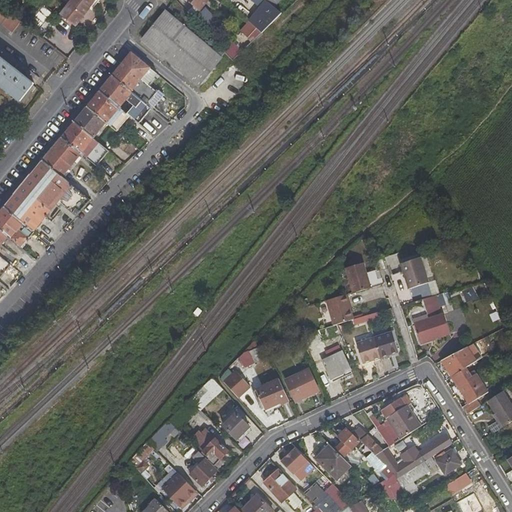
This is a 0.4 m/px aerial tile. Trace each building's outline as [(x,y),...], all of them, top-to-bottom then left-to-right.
[(90,8),(96,0),(72,0),(62,14),(76,25),(84,15),(79,12),(85,4),(90,8)] [(206,3),(208,0),(186,0),(199,11),(206,3)] [(266,0),(265,0),(249,21),(255,27),(275,7),(266,0)] [(221,3),(236,15),(238,13),(224,1),(221,3)] [(84,15),(90,8),(85,4),(79,12),(84,15)] [(0,22),(13,33),(21,22),(2,7),(0,5),(0,22)] [(283,14),(275,7),(255,27),(263,33),(283,14)] [(200,86),(223,57),(166,11),(143,40),(200,86)] [(149,85),(157,74),(132,53),(113,76),(133,92),(148,104),(158,92),(149,85)] [(0,85),(21,102),(35,84),(0,56),(0,85)] [(133,92),(113,76),(100,92),(120,108),(133,92)] [(107,123),(117,131),(130,117),(120,108),(100,92),(87,107),(107,123)] [(95,138),(107,123),(87,107),(75,122),(95,138)] [(82,154),(97,166),(110,151),(95,138),(75,122),(62,138),(82,154)] [(82,154),(62,138),(44,160),(63,176),(82,154)] [(63,176),(44,160),(5,208),(34,231),(56,205),(65,212),(68,209),(76,216),(91,200),(63,176)] [(34,231),(5,208),(0,213),(0,229),(8,237),(22,248),(35,232),(34,231)] [(65,212),(73,219),(76,216),(68,209),(65,212)] [(0,246),(8,237),(0,229),(0,246)] [(0,255),(0,277),(11,264),(0,255)] [(429,282),(422,258),(401,264),(408,289),(429,282)] [(365,264),(344,270),(351,294),(372,288),(365,264)] [(351,303),(349,295),(325,302),(332,326),(337,324),(354,320),(350,303),(351,303)] [(428,316),(440,312),(435,296),(423,299),(428,316)] [(450,334),(445,314),(414,323),(421,343),(450,334)] [(400,352),(393,332),(357,343),(364,363),(400,352)] [(511,350),(506,343),(498,348),(503,355),(511,350)] [(268,356),(264,346),(249,350),(255,363),(268,356)] [(477,362),(468,348),(441,360),(452,377),(466,368),(477,362)] [(350,369),(343,352),(323,361),(331,378),(350,369)] [(452,377),(469,404),(463,408),(468,414),(481,406),(477,399),(488,392),(477,374),(472,377),(466,368),(452,377)] [(319,391),(309,369),(286,380),(296,401),(319,391)] [(238,372),(226,383),(239,399),(251,388),(238,372)] [(279,379),(256,390),(265,410),(280,402),(282,405),(290,401),(279,379)] [(194,404),(204,394),(200,390),(190,400),(194,404)] [(488,402),(504,427),(511,421),(511,404),(503,392),(488,402)] [(401,399),(382,410),(400,439),(421,426),(408,405),(406,406),(401,399)] [(200,410),(194,404),(190,400),(169,421),(179,431),(200,410)] [(265,410),(267,412),(282,405),(280,402),(265,410)] [(250,428),(235,413),(224,426),(238,440),(250,428)] [(180,432),(179,431),(169,421),(148,443),(155,449),(157,452),(167,443),(164,440),(172,433),(175,437),(180,432)] [(361,442),(347,428),(337,437),(352,451),(361,442)] [(383,451),(360,428),(354,434),(376,456),(383,451)] [(203,451),(210,458),(208,460),(214,466),(229,451),(206,429),(201,434),(197,431),(193,436),(196,439),(205,449),(203,451)] [(387,448),(383,451),(376,456),(394,473),(398,480),(405,474),(425,462),(452,444),(447,435),(420,453),(399,467),(396,463),(387,448)] [(196,439),(194,442),(203,451),(205,449),(196,439)] [(155,449),(148,443),(130,461),(136,468),(144,460),(155,449)] [(338,480),(351,466),(330,445),(316,459),(338,480)] [(294,475),(308,462),(295,448),(282,462),(294,475)] [(420,453),(418,448),(396,463),(399,467),(420,453)] [(461,465),(453,451),(448,455),(442,458),(437,461),(446,475),(461,465)] [(190,475),(202,486),(218,470),(214,466),(208,460),(200,452),(193,458),(197,462),(193,466),(196,469),(190,475)] [(149,465),(144,460),(136,468),(141,473),(149,465)] [(430,471),(425,462),(405,474),(409,483),(411,483),(430,471)] [(282,503),(297,490),(279,470),(264,483),(282,503)] [(332,485),(320,472),(301,490),(316,505),(328,495),(325,492),(332,485)] [(179,473),(163,489),(179,506),(183,503),(186,505),(190,501),(187,498),(190,495),(191,495),(196,490),(179,473)] [(391,486),(398,481),(398,480),(394,473),(374,489),(378,495),(391,486)] [(453,492),(468,482),(464,474),(450,483),(451,485),(449,487),(453,492)] [(395,494),(403,489),(398,481),(391,486),(395,494)] [(342,511),(345,510),(353,504),(332,485),(325,492),(328,495),(316,505),(320,509),(322,511),(342,511)] [(273,511),(274,511),(258,495),(241,511),(273,511)] [(470,511),(464,499),(456,504),(460,511),(470,511)] [(168,511),(156,500),(144,511),(168,511)] [(368,511),(363,501),(345,510),(342,511),(368,511)]
